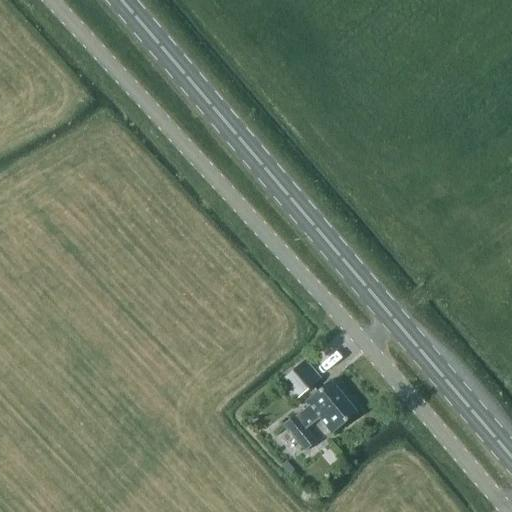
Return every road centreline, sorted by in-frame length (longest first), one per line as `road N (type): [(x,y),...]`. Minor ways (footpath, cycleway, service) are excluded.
road 1 (unclassified): [(360,340),(50,0)]
road 2 (primary): [(394,320),(121,0)]
road 3 (unclassified): [(502,507),(360,340)]
road 4 (primary): [(511,458),(394,320)]
